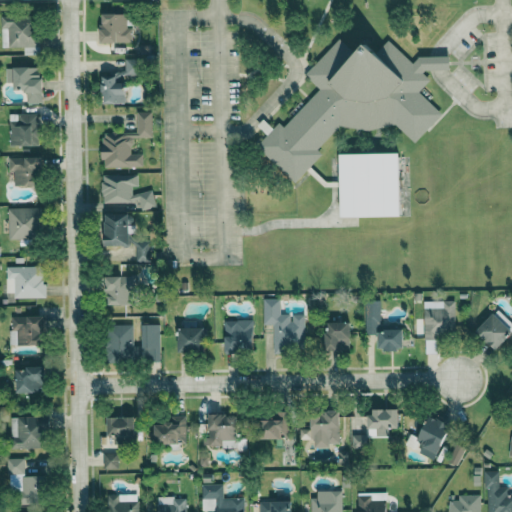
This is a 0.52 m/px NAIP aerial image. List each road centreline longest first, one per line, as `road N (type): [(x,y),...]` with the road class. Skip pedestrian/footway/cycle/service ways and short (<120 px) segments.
road 1 (residential): [(70,0),(78,511)]
road 2 (residential): [(76,385),(458,379)]
